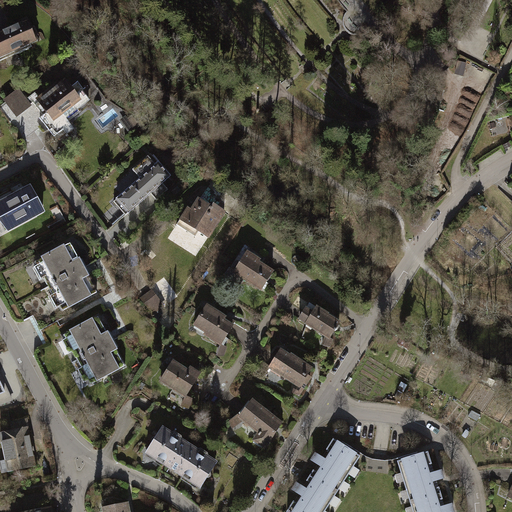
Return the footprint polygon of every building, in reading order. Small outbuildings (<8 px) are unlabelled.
[(28,19),(0,31),(0,60),(39,42),(28,19)] [(39,117),(53,135),(63,127),(68,133),(74,129),(66,118),(91,99),(77,81),(71,85),(65,77),(36,99),(46,112),(39,117)] [(19,88),(3,99),(16,117),(32,106),(19,88)] [(130,110),(121,118),(132,131),(141,124),(130,110)] [(158,162),(151,154),(133,170),(140,178),(116,199),(128,213),(152,193),(157,199),(168,189),(163,183),(171,176),(162,166),(158,162)] [(30,184),(0,201),(0,216),(9,232),(45,212),(30,184)] [(188,207),(178,222),(210,241),(228,211),(212,201),(210,204),(199,197),(192,209),(188,207)] [(60,245),(38,257),(41,261),(31,266),(40,281),(45,279),(53,294),(49,296),(56,308),(60,306),(62,309),(68,307),(72,304),(86,297),(90,295),(96,292),(88,277),(91,275),(80,256),(77,257),(68,241),(63,244),(60,245)] [(262,259),(247,250),(232,273),(261,291),(275,270),(261,261),(262,259)] [(151,290),(140,298),(149,310),(160,303),(151,290)] [(204,336),(221,347),(238,321),(208,302),(193,326),(206,334),(204,336)] [(305,311),(298,319),(329,339),(341,322),(321,309),(316,306),(310,302),(307,307),(305,311)] [(124,372),(96,319),(62,337),(90,390),(124,372)] [(333,342),(325,339),(322,344),(330,348),(333,342)] [(313,367),(280,347),(267,368),(296,386),(292,393),(300,398),(313,378),(308,375),(313,367)] [(187,369),(172,359),(158,382),(184,399),(201,373),(190,366),(187,369)] [(187,396),(183,405),(189,408),(193,399),(187,396)] [(284,423),(253,398),(238,418),(257,432),(251,441),(265,449),(284,423)] [(236,416),(229,422),(232,429),(240,423),(236,416)] [(30,427),(28,419),(11,422),(13,430),(0,432),(0,440),(3,459),(0,459),(0,474),(6,474),(11,473),(37,468),(31,431),(30,427)] [(219,461),(162,425),(144,453),(201,489),(219,461)] [(320,464),(323,466),(316,476),(343,493),(367,456),(341,440),(329,457),(325,455),(320,464)] [(428,451),(399,459),(411,502),(441,494),(438,480),(444,479),(442,468),(434,470),(428,451)] [(299,494),(303,496),(292,511),(330,511),(343,493),(316,476),(309,488),(304,485),(299,494)] [(441,494),(411,502),(413,511),(455,511),(453,501),(443,503),(441,494)] [(130,511),(128,501),(100,507),(100,511),(130,511)]
